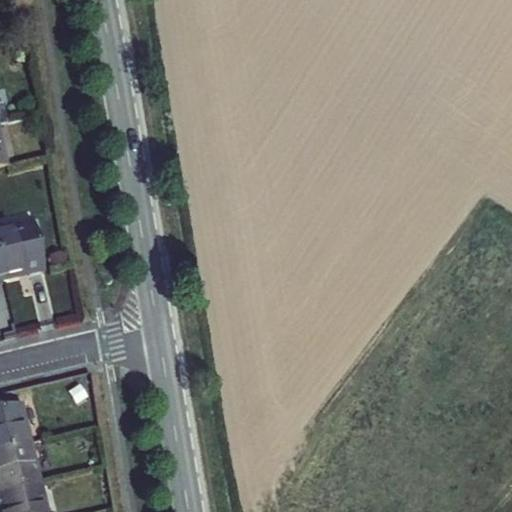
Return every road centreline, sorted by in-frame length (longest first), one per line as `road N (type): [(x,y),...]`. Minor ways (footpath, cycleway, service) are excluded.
road 1 (secondary): [(158,333),(102,0)]
road 2 (secondary): [(188,511),(158,333)]
road 3 (residential): [(0,369),(158,333)]
